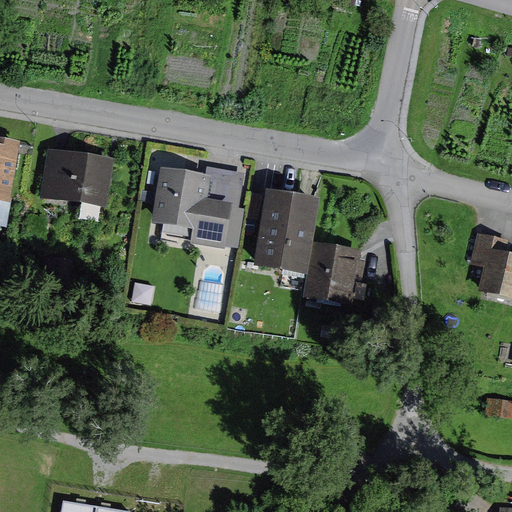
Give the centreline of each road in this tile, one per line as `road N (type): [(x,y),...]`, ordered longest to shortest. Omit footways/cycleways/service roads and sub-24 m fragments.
road 1 (residential): [(397,169),(0,94)]
road 2 (residential): [(397,169),(427,448),(511,463)]
road 3 (residential): [(397,169),(389,137),(417,0)]
